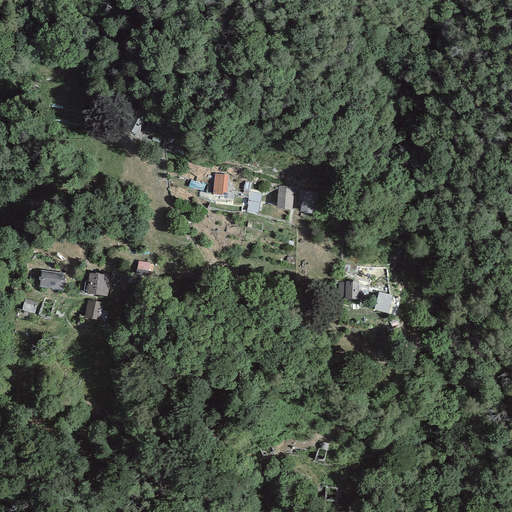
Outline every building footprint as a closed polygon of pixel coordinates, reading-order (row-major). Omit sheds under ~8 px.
[(130,123),(122,119),(119,128),(137,136),(144,120),(133,115),(130,123)] [(156,124),(149,121),(146,132),(153,134),(156,124)] [(229,176),(215,174),(213,194),(227,196),(229,176)] [(294,187),(279,186),(277,209),(292,210),(294,187)] [(318,193),(300,190),(298,199),(302,200),(300,212),(314,214),(318,193)] [(262,194),(251,192),(247,211),(258,214),(262,194)] [(150,263),(139,261),(136,273),(147,275),(150,263)] [(65,275),(41,272),(39,286),(63,290),(65,275)] [(109,276),(90,274),(87,294),(107,296),(109,276)] [(358,300),(359,281),(346,281),(346,282),(338,282),(338,297),(345,298),(345,300),(358,300)] [(387,314),(392,295),(379,292),(374,310),(387,314)] [(56,302),(44,298),(38,315),(50,319),(56,302)] [(38,303),(25,299),(22,310),(34,314),(38,303)] [(104,303),(88,300),(85,317),(100,320),(100,319),(102,310),(104,303)] [(329,443),(319,441),(314,459),(324,462),(329,443)] [(271,443),(259,448),(262,457),(275,453),(271,443)] [(338,487),(326,486),(325,501),(337,502),(338,487)]
